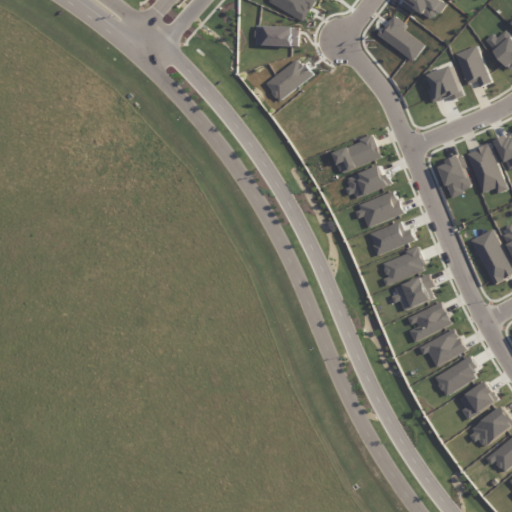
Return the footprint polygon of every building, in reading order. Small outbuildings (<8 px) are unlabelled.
[(413,13),(416,9),(433,21),(446,3),(442,0),(406,0),(402,6),(413,13)] [(425,46),(402,29),(406,24),(394,15),(379,36),(414,61),(425,46)] [(457,54),(468,85),(479,81),(481,87),(492,83),(478,46),(457,54)] [(442,91),(453,87),(456,96),(462,94),(454,67),(430,74),(435,88),(441,86),(442,91)] [(333,150),(339,172),(382,160),(376,138),(333,150)] [(483,194),(496,189),(498,194),(508,190),(490,144),(467,153),(483,194)] [(440,165),(452,197),(474,188),(461,156),(440,165)] [(347,179),(350,187),(349,187),(354,200),(392,185),(384,165),(347,179)] [(359,219),(365,217),(369,228),(405,214),(396,191),(354,207),(359,219)] [(381,262),(389,284),(428,270),(420,249),(381,262)] [(436,300),(431,288),(435,287),(430,275),(392,288),(398,303),(401,301),(405,311),(436,300)] [(415,342),(453,324),(443,302),(408,318),(413,328),(409,330),(415,342)] [(424,355),(430,352),(436,366),(467,353),(458,330),(420,346),(424,355)] [(478,368),(471,356),(436,378),(447,397),(478,378),(474,371),(478,368)] [(500,401),(488,382),(460,399),(466,407),(462,410),(469,420),(500,401)] [(511,427),(511,417),(504,407),(471,431),(484,449),(511,427)]
